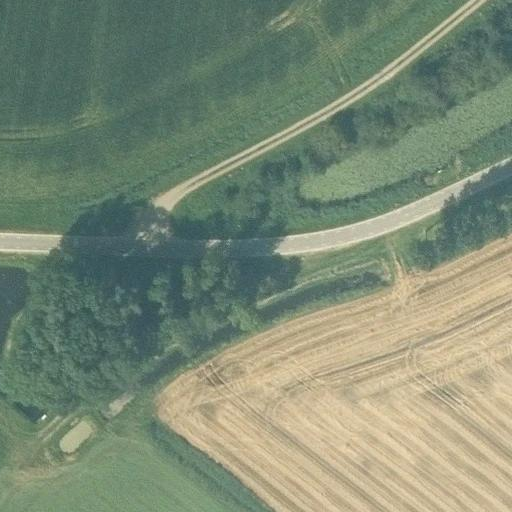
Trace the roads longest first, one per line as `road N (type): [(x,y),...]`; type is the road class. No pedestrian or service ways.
road 1 (unclassified): [(511,167),(385,224),(321,242),(134,248)]
road 2 (track): [(68,414),(188,330),(279,285),(321,242)]
road 3 (unclassified): [(0,244),(134,248)]
